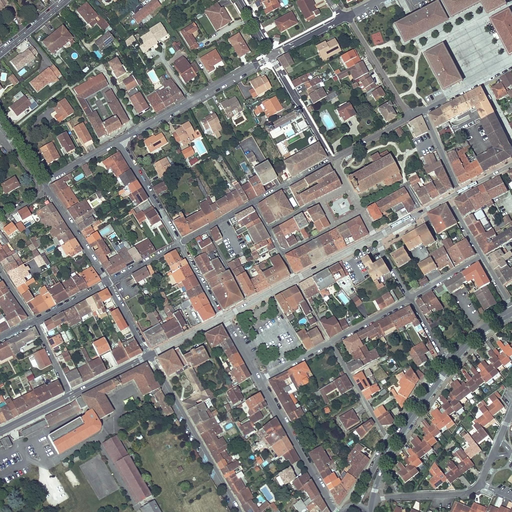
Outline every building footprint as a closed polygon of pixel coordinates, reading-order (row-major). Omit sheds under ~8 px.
[(156,0),(151,0),(132,18),(139,25),(161,5),(156,0)] [(276,1),(275,0),(261,0),(263,3),(267,9),(264,11),(266,15),(280,7),(278,4),(276,1)] [(300,0),(296,2),(305,20),(314,16),(315,18),(320,16),(317,11),(315,12),(313,7),(309,0),(300,0)] [(503,0),(442,0),(450,14),(476,0),(485,0),(490,8),(504,1),(503,0)] [(485,0),(476,0),(450,14),(452,18),(482,2),(488,14),(506,5),(504,1),(490,8),(485,0)] [(230,22),(222,8),(220,9),(216,3),(211,6),(204,11),(216,30),(230,22)] [(404,20),(394,25),(404,43),(414,38),(416,37),(414,33),(444,17),(436,3),(404,20)] [(82,9),(81,8),(77,11),(88,24),(91,27),(96,22),(94,19),(97,17),(87,5),(82,9)] [(511,14),(509,10),(491,20),(510,56),(511,54),(511,51),(497,22),(511,14)] [(275,22),(279,30),(285,27),(287,30),(296,24),(291,14),(275,22)] [(511,16),(511,14),(497,22),(511,51),(511,16)] [(414,33),(416,37),(446,21),(444,17),(414,33)] [(104,20),(103,19),(97,23),(103,31),(109,26),(104,20)] [(167,36),(160,23),(149,30),(150,32),(156,42),(160,40),(159,38),(161,36),(162,39),(167,36)] [(193,24),(180,32),(192,51),(198,48),(190,34),(197,30),(193,24)] [(62,27),(52,35),(62,47),(65,44),(68,42),(70,44),(71,45),(74,42),(62,27)] [(141,31),(134,37),(136,40),(143,34),(141,31)] [(156,42),(150,32),(140,38),(143,44),(139,47),(143,54),(148,51),(147,50),(158,44),(156,42)] [(374,45),(383,43),(381,32),(372,34),(374,45)] [(108,33),(95,44),(100,51),(114,39),(108,33)] [(62,47),(52,35),(43,43),(52,55),(62,47)] [(238,35),(228,40),(239,58),(248,52),(238,35)] [(315,48),(319,54),(323,52),(326,59),(336,54),(334,51),(339,49),(335,40),(326,45),(325,43),(315,48)] [(443,45),(425,54),(427,58),(442,51),(459,83),(462,81),(443,45)] [(32,46),(29,49),(22,54),(20,54),(11,61),(18,71),(24,66),(27,66),(37,59),(35,57),(34,56),(38,53),(32,46)] [(349,69),(362,63),(355,50),(342,56),(345,64),(346,63),(349,69)] [(215,51),(200,59),(208,73),(213,70),(211,67),(221,61),(215,51)] [(442,51),(427,58),(443,88),(444,91),(459,83),(442,51)] [(287,54),(278,59),(284,69),(293,64),(287,54)] [(114,71),(113,71),(117,78),(126,73),(117,58),(108,63),(111,69),(112,68),(114,71)] [(193,63),(189,66),(185,59),(184,60),(176,65),(175,66),(181,76),(180,77),(185,84),(190,80),(189,79),(195,75),(195,74),(199,71),(193,63)] [(95,61),(89,66),(91,69),(97,64),(95,61)] [(341,73),(336,75),(339,80),(348,76),(347,72),(350,71),(355,81),(358,79),(367,74),(369,73),(363,62),(362,63),(349,69),(341,73)] [(54,65),(50,69),(49,67),(30,83),(38,93),(51,82),(59,81),(57,77),(61,74),(54,65)] [(175,66),(173,67),(180,77),(181,76),(175,66)] [(308,73),(291,83),(295,88),(304,83),(308,82),(306,78),(310,76),(308,73)] [(511,74),(511,73),(499,79),(502,83),(509,97),(511,99),(511,98),(511,91),(511,90),(509,91),(507,88),(511,86),(511,74)] [(19,82),(13,74),(8,78),(14,86),(19,82)] [(88,82),(74,89),(77,96),(75,97),(98,138),(107,134),(107,135),(121,128),(120,126),(128,122),(111,91),(105,94),(110,104),(108,105),(115,118),(102,125),(94,111),(91,112),(84,99),(109,86),(102,74),(95,78),(92,77),(89,79),(88,82)] [(367,74),(358,79),(367,93),(374,89),(376,88),(367,74)] [(251,83),(252,85),(265,78),(264,75),(251,83)] [(138,85),(132,76),(128,79),(123,82),(128,91),(138,85)] [(265,78),(252,85),(251,85),(257,96),(271,88),(265,78)] [(309,83),(305,85),(307,90),(315,86),(319,84),(321,83),(320,80),(318,81),(317,79),(309,83)] [(169,87),(166,82),(162,84),(163,86),(165,89),(174,103),(174,104),(183,99),(175,87),(173,84),(169,87)] [(509,97),(502,83),(491,88),(497,100),(504,96),(505,97),(507,98),(509,97)] [(315,86),(307,90),(310,95),(308,96),(313,105),(325,97),(326,97),(321,88),(318,90),(315,86)] [(481,88),(461,98),(468,111),(475,107),(482,120),(494,114),(481,88)] [(137,89),(128,94),(130,98),(129,99),(138,114),(148,108),(137,89)] [(165,89),(156,94),(165,109),(174,103),(165,89)] [(367,93),(364,95),(366,98),(371,95),(376,101),(384,96),(382,93),(381,93),(379,90),(375,92),(374,89),(367,93)] [(155,91),(145,97),(147,99),(156,94),(155,91)] [(337,91),(328,96),(331,100),(337,97),(337,96),(339,94),(337,91)] [(27,100),(25,96),(22,92),(16,97),(19,101),(10,107),(17,116),(29,107),(32,111),(38,106),(36,102),(31,97),(27,100)] [(156,94),(147,99),(155,114),(165,109),(156,94)] [(228,102),(221,106),(229,119),(233,116),(233,115),(231,112),(234,110),(236,113),(237,114),(236,114),(238,118),(244,114),(235,98),(228,102)] [(260,115),(264,113),(262,110),(266,109),(270,117),(282,111),(275,98),(256,108),(260,115)] [(451,104),(446,106),(451,114),(462,108),(464,113),(468,111),(461,98),(451,104)] [(64,99),(53,107),(62,120),(73,112),(64,99)] [(389,103),(378,109),(385,122),(396,116),(391,107),(392,107),(389,103)] [(352,110),(348,104),(336,111),(340,117),(341,116),(344,122),(355,116),(352,110)] [(446,106),(441,109),(448,122),(464,113),(462,108),(451,114),(446,106)] [(262,110),(264,113),(267,119),(270,117),(266,109),(262,110)] [(298,109),(293,112),(296,118),(301,115),(298,109)] [(436,128),(448,122),(441,109),(429,115),(436,128)] [(293,112),(270,125),(273,131),(296,118),(293,112)] [(214,114),(204,119),(200,122),(205,131),(210,128),(213,134),(214,134),(216,137),(220,136),(218,131),(221,129),(218,123),(219,123),(214,114)] [(488,152),(476,158),(484,172),(511,157),(511,156),(511,148),(494,114),(482,120),(480,121),(493,147),(494,149),(488,152)] [(421,116),(409,123),(410,126),(412,125),(414,129),(413,132),(415,137),(420,135),(428,132),(424,125),(421,116)] [(300,130),(308,126),(304,119),(296,123),(300,130)] [(183,129),(176,133),(183,146),(190,142),(190,141),(189,140),(193,138),(191,135),(191,134),(194,132),(189,122),(182,126),(182,128),(183,129)] [(81,139),(84,144),(91,140),(83,124),(74,129),(79,139),(81,139)] [(400,127),(395,130),(399,138),(404,135),(400,127)] [(448,135),(452,134),(450,127),(439,131),(441,137),(448,135)] [(64,147),(67,153),(74,149),(66,133),(57,138),(62,148),(64,147)] [(148,141),(147,140),(143,142),(150,153),(167,143),(161,134),(155,137),(148,141)] [(52,143),(40,149),(42,153),(48,164),(49,163),(59,157),(52,143)] [(318,143),(283,162),(291,178),(292,178),(326,158),(318,143)] [(457,150),(447,155),(452,164),(460,160),(458,157),(464,153),(472,150),(469,145),(468,145),(467,144),(464,146),(465,148),(458,152),(457,150)] [(191,148),(182,153),(185,159),(194,155),(191,148)] [(357,174),(347,179),(354,191),(356,192),(358,194),(359,194),(366,191),(367,192),(368,191),(367,190),(373,187),(374,189),(376,188),(375,185),(381,182),(382,184),(383,184),(384,185),(388,186),(401,178),(387,152),(378,156),(378,155),(378,154),(377,154),(376,156),(371,158),(370,158),(369,159),(370,159),(372,163),(371,163),(372,166),(366,169),(365,166),(363,167),(364,170),(358,173),(358,172),(356,172),(357,174)] [(107,163),(104,165),(107,169),(110,167),(117,178),(118,177),(129,171),(126,165),(124,166),(121,160),(122,159),(118,153),(105,160),(107,163)] [(252,153),(245,157),(249,164),(256,160),(252,153)] [(433,153),(424,157),(428,166),(437,163),(433,153)] [(467,173),(458,178),(461,185),(484,172),(476,158),(475,155),(467,158),(464,153),(458,157),(460,160),(467,173)] [(191,166),(199,162),(197,158),(189,161),(191,166)] [(163,160),(154,164),(156,167),(160,174),(158,175),(160,179),(172,172),(169,165),(166,166),(163,160)] [(460,160),(452,164),(458,178),(467,173),(460,160)] [(429,168),(425,170),(428,175),(431,173),(432,175),(431,175),(432,178),(434,177),(436,182),(433,184),(441,196),(447,192),(435,171),(443,167),(441,161),(429,168)] [(267,162),(253,170),(258,180),(262,187),(276,179),(267,162)] [(86,164),(81,167),(87,177),(92,174),(88,168),(86,165),(86,164)] [(299,196),(302,202),(304,206),(341,187),(330,165),(304,180),(306,185),(307,186),(307,187),(316,182),(318,186),(303,193),(299,196)] [(443,167),(435,171),(447,192),(453,189),(443,167)] [(129,171),(118,177),(125,188),(136,181),(129,171)] [(417,175),(412,178),(409,180),(416,193),(423,205),(432,200),(424,188),(424,187),(420,189),(419,190),(415,184),(417,183),(421,181),(417,175)] [(65,176),(50,185),(57,195),(67,189),(64,183),(68,181),(65,176)] [(500,177),(490,182),(497,196),(507,192),(500,177)] [(198,178),(194,179),(204,197),(206,196),(202,188),(203,188),(198,178)] [(251,178),(246,181),(248,183),(256,197),(260,195),(253,182),(251,178)] [(14,179),(0,186),(5,194),(19,187),(14,179)] [(258,180),(253,182),(260,195),(265,192),(262,187),(258,180)] [(124,188),(117,193),(119,195),(129,189),(132,194),(141,189),(136,181),(125,188),(124,188)] [(301,181),(293,185),(295,188),(297,192),(304,188),(303,187),(301,181)] [(490,182),(483,185),(491,199),(497,196),(490,182)] [(163,183),(153,189),(156,195),(167,189),(163,183)] [(239,183),(237,184),(238,185),(242,193),(248,202),(256,197),(248,183),(241,187),(239,183)] [(433,184),(424,188),(432,200),(441,196),(433,184)] [(238,185),(234,188),(236,191),(243,204),(247,202),(248,202),(242,193),(238,185)] [(483,185),(477,188),(486,205),(492,202),(491,199),(483,185)] [(291,186),(289,188),(299,208),(301,207),(299,204),(302,202),(299,196),(298,194),(297,195),(295,193),(297,192),(295,188),(293,189),(291,186)] [(67,189),(57,195),(67,211),(79,203),(69,188),(67,189)] [(404,188),(397,192),(401,202),(405,208),(408,213),(412,211),(414,205),(404,188)] [(477,188),(465,194),(474,210),(475,211),(481,208),(482,207),(483,209),(487,207),(486,205),(477,188)] [(132,194),(129,196),(132,202),(135,200),(138,205),(147,200),(141,189),(132,194)] [(236,191),(231,194),(238,207),(243,204),(236,191)] [(397,192),(386,198),(390,208),(401,202),(397,192)] [(280,193),(272,197),(282,217),(291,212),(280,193)] [(229,195),(224,198),(231,211),(238,207),(231,194),(229,195)] [(465,194),(454,200),(463,216),(474,210),(465,194)] [(270,210),(262,214),(267,223),(269,225),(282,217),(272,197),(265,201),(270,210)] [(208,198),(205,200),(206,201),(208,205),(215,220),(222,216),(215,204),(212,206),(208,198)] [(217,203),(215,204),(222,216),(231,211),(224,198),(217,202),(217,203)] [(386,198),(374,205),(379,214),(390,208),(386,198)] [(79,203),(67,211),(74,221),(91,211),(84,200),(79,203)] [(201,212),(184,220),(191,233),(215,220),(208,205),(206,201),(200,204),(199,208),(201,212)] [(258,207),(262,214),(270,210),(265,201),(258,205),(258,207)] [(401,202),(390,208),(394,214),(405,208),(401,202)] [(446,204),(428,214),(438,235),(445,231),(457,224),(446,204)] [(51,205),(36,213),(38,217),(40,216),(43,220),(56,212),(51,205)] [(374,205),(366,209),(373,222),(382,218),(381,216),(379,214),(374,205)] [(324,217),(318,206),(307,211),(306,212),(313,223),(324,217)] [(27,207),(18,212),(23,221),(32,216),(30,212),(28,208),(27,207)] [(148,213),(144,215),(146,219),(149,225),(155,221),(156,223),(160,221),(152,208),(147,211),(148,213)] [(232,226),(238,222),(241,220),(254,213),(251,208),(229,220),(232,226)] [(477,222),(469,227),(475,238),(484,233),(491,228),(481,209),(472,215),(477,222)] [(91,211),(74,221),(74,222),(81,232),(87,228),(90,226),(92,224),(96,222),(94,219),(92,220),(91,218),(92,217),(91,215),(94,213),(92,210),(91,211)] [(43,220),(40,221),(42,224),(46,222),(50,228),(52,230),(63,224),(56,212),(43,220)] [(136,215),(134,216),(138,223),(140,222),(146,219),(144,215),(143,213),(142,212),(136,215)] [(313,223),(306,212),(303,213),(310,225),(313,223)] [(242,227),(245,226),(257,219),(254,213),(241,220),(238,222),(239,224),(240,224),(242,227)] [(180,218),(172,222),(182,238),(191,233),(184,220),(181,214),(178,215),(180,218)] [(301,214),(292,219),(298,229),(299,231),(300,230),(304,228),(308,226),(301,214)] [(472,215),(464,219),(469,227),(477,222),(472,215)] [(508,216),(502,219),(503,221),(505,225),(509,222),(511,221),(508,216)] [(313,223),(318,232),(329,226),(324,217),(313,223)] [(358,217),(344,225),(354,242),(368,235),(358,217)] [(257,219),(245,226),(247,230),(260,223),(257,219)] [(292,219),(278,228),(283,237),(289,234),(296,230),(298,229),(292,219)] [(511,227),(511,228),(496,238),(501,245),(511,238),(511,220),(511,221),(509,222),(511,227)] [(14,221),(11,222),(11,223),(17,230),(20,233),(25,229),(20,222),(16,224),(14,221)] [(503,221),(497,224),(499,229),(505,225),(503,221)] [(4,231),(1,233),(5,238),(8,236),(8,237),(17,230),(11,223),(5,227),(7,229),(4,231)] [(260,223),(247,230),(255,246),(264,241),(269,239),(260,223)] [(63,224),(52,230),(56,237),(57,237),(59,235),(68,231),(63,224)] [(336,229),(345,247),(354,242),(344,225),(336,229)] [(215,242),(216,242),(222,239),(216,227),(210,231),(213,238),(215,242)] [(427,227),(417,233),(423,243),(425,248),(435,242),(433,237),(427,227)] [(87,228),(81,232),(85,238),(91,234),(87,228)] [(283,237),(278,228),(271,231),(280,248),(285,249),(289,247),(285,241),(283,237)] [(304,228),(300,230),(305,239),(309,237),(304,228)] [(336,229),(327,234),(336,251),(345,247),(336,229)] [(484,233),(475,238),(485,255),(495,249),(491,241),(496,237),(495,233),(494,233),(492,229),(485,234),(484,233)] [(68,231),(59,235),(64,244),(61,246),(74,239),(68,231)] [(416,231),(402,239),(409,251),(423,243),(417,233),(416,231)] [(445,231),(438,235),(447,251),(454,247),(445,231)] [(95,233),(85,239),(89,245),(101,239),(97,232),(95,233)] [(327,234),(317,239),(326,256),(336,251),(327,234)] [(201,236),(195,240),(201,250),(211,244),(209,239),(206,240),(203,242),(202,241),(201,239),(203,238),(201,236)] [(106,237),(101,240),(106,248),(112,245),(106,237)] [(291,237),(285,241),(289,247),(296,243),(293,237),(291,237)] [(496,237),(491,241),(495,249),(499,247),(501,245),(496,238),(496,237)] [(32,238),(29,239),(32,244),(35,248),(38,247),(35,241),(34,241),(32,238)] [(463,241),(454,247),(462,263),(475,255),(465,238),(463,239),(463,241)] [(74,239),(61,246),(67,258),(69,257),(70,256),(68,253),(79,246),(74,239)] [(101,239),(89,245),(102,265),(107,261),(105,257),(110,253),(106,248),(101,240),(101,239)] [(317,239),(313,241),(322,259),(326,256),(317,239)] [(148,240),(134,248),(141,259),(155,252),(148,240)] [(124,241),(121,242),(125,248),(127,251),(134,263),(141,259),(134,248),(130,250),(124,241)] [(254,246),(253,247),(255,250),(255,251),(265,247),(267,245),(264,241),(255,246),(254,246)] [(313,241),(307,244),(313,258),(309,260),(311,264),(322,259),(313,241)] [(267,245),(265,247),(268,252),(274,248),(271,243),(267,245)] [(1,248),(0,248),(0,262),(0,263),(16,254),(14,250),(10,252),(5,244),(1,247),(1,248)] [(211,244),(201,250),(203,254),(204,254),(205,256),(216,251),(211,244)] [(307,244),(298,249),(306,267),(311,264),(309,260),(313,258),(307,244)] [(35,248),(36,250),(40,255),(41,257),(44,256),(46,255),(45,252),(43,253),(39,246),(38,247),(35,248)] [(79,246),(68,253),(70,256),(72,258),(82,252),(79,246)] [(443,247),(429,255),(431,258),(437,269),(438,270),(448,264),(451,269),(454,267),(443,247)] [(454,247),(447,251),(455,267),(462,263),(454,247)] [(404,248),(391,255),(398,268),(411,261),(404,248)] [(298,249),(295,251),(303,269),(306,267),(298,249)] [(107,261),(102,265),(109,276),(126,267),(118,256),(118,255),(116,253),(115,250),(110,253),(105,257),(107,261)] [(501,258),(490,263),(494,270),(500,267),(501,269),(507,265),(504,261),(511,255),(511,250),(507,253),(505,255),(504,256),(501,258)] [(127,251),(118,256),(126,267),(134,263),(127,251)] [(175,251),(163,258),(169,268),(182,261),(181,259),(180,259),(179,259),(175,251)] [(203,254),(193,259),(193,260),(203,276),(213,270),(209,263),(215,260),(213,255),(217,253),(216,251),(205,256),(204,254),(203,254)] [(303,269),(295,251),(285,256),(294,273),(303,269)] [(500,251),(487,258),(490,263),(501,258),(504,256),(500,251)] [(16,254),(0,263),(3,268),(13,262),(19,259),(18,257),(16,254)] [(44,256),(41,257),(41,258),(43,260),(47,266),(50,265),(44,256)] [(85,256),(73,263),(76,268),(88,261),(85,256)] [(369,257),(362,260),(371,277),(387,267),(382,260),(374,265),(369,257)] [(431,258),(423,263),(425,267),(424,268),(428,274),(437,269),(431,258)] [(213,270),(203,276),(206,281),(224,272),(216,259),(215,260),(209,263),(213,270)] [(236,259),(228,264),(237,281),(247,298),(255,294),(249,282),(240,267),(237,259),(236,259)] [(169,268),(172,273),(186,265),(184,260),(182,261),(169,268)] [(266,261),(257,266),(259,269),(260,271),(265,268),(263,266),(268,264),(266,261)] [(13,262),(3,268),(8,274),(16,269),(17,268),(13,262)] [(341,262),(327,269),(335,283),(348,275),(341,262)] [(282,263),(274,268),(281,280),(289,276),(282,263)] [(423,263),(418,266),(425,276),(428,274),(424,268),(425,267),(423,263)] [(478,263),(462,273),(466,281),(475,276),(481,288),(490,283),(479,263),(478,264),(478,263)] [(16,269),(8,274),(16,288),(24,283),(25,283),(23,279),(29,276),(22,265),(17,268),(16,269)] [(150,265),(145,268),(150,278),(154,275),(153,272),(150,265)] [(170,272),(167,274),(168,277),(171,275),(177,285),(193,276),(186,265),(172,273),(171,274),(170,272)] [(500,267),(494,270),(504,286),(511,279),(511,271),(510,269),(507,265),(501,269),(500,267)] [(91,267),(79,273),(82,278),(83,280),(87,288),(100,281),(91,267)] [(387,267),(371,277),(374,282),(377,280),(390,273),(387,267)] [(273,268),(262,274),(269,286),(281,280),(274,268),(273,268)] [(254,279),(249,282),(255,294),(269,286),(262,274),(260,271),(259,269),(255,271),(251,274),(254,279)] [(327,269),(311,278),(319,292),(322,298),(326,296),(327,292),(325,289),(335,283),(327,269)] [(224,272),(206,281),(211,290),(232,280),(227,271),(224,272)] [(462,273),(448,282),(454,292),(462,287),(461,286),(464,284),(463,283),(466,281),(462,273)] [(76,276),(71,279),(79,292),(87,288),(83,280),(82,278),(79,279),(76,276)] [(177,285),(174,286),(175,288),(177,287),(177,286),(182,284),(186,292),(187,291),(198,285),(193,276),(177,285)] [(425,277),(418,281),(421,287),(429,282),(426,277),(425,277)] [(311,278),(299,285),(307,299),(310,298),(319,292),(311,278)] [(71,279),(61,285),(68,298),(79,292),(71,279)] [(232,280),(211,290),(223,311),(243,300),(232,280)] [(44,294),(41,296),(48,308),(55,305),(45,288),(43,283),(42,282),(38,283),(41,287),(42,290),(44,294)] [(59,282),(50,287),(52,290),(61,285),(59,282)] [(448,282),(444,285),(448,291),(450,295),(454,292),(448,282)] [(24,283),(16,288),(21,295),(28,291),(29,290),(24,283)] [(48,287),(45,288),(55,305),(68,298),(61,285),(52,290),(50,287),(49,288),(48,287)] [(186,292),(182,294),(186,301),(194,297),(194,298),(202,294),(198,285),(187,291),(186,292)] [(448,291),(444,285),(432,292),(437,299),(448,291)] [(5,286),(0,289),(0,298),(9,292),(5,286)] [(295,287),(288,290),(296,306),(299,304),(305,316),(310,326),(316,323),(295,287)] [(475,293),(475,294),(484,310),(491,306),(490,304),(495,301),(487,288),(486,287),(475,293)] [(97,295),(100,300),(109,295),(106,290),(97,295)] [(288,290),(280,294),(289,310),(296,306),(288,290)] [(28,291),(21,295),(26,303),(30,301),(33,299),(33,298),(28,291)] [(9,292),(0,298),(0,304),(5,312),(17,304),(9,292)] [(161,293),(158,295),(163,305),(167,302),(166,300),(163,301),(161,296),(164,295),(163,292),(161,293)] [(432,292),(426,296),(435,308),(437,311),(443,308),(437,299),(432,292)] [(389,293),(382,297),(388,306),(394,302),(389,293)] [(33,299),(30,301),(34,308),(36,308),(39,313),(48,308),(41,296),(40,294),(33,298),(33,299)] [(186,301),(179,305),(183,312),(185,310),(185,309),(192,305),(195,311),(196,311),(197,312),(201,310),(201,309),(208,305),(202,294),(194,298),(194,297),(186,301)] [(280,294),(274,297),(283,313),(289,310),(280,294)] [(97,295),(92,298),(98,310),(101,308),(103,313),(106,312),(100,300),(97,295)] [(356,296),(350,301),(356,307),(361,303),(356,296)] [(426,296),(416,302),(424,315),(427,313),(431,311),(435,308),(426,296)] [(382,297),(376,301),(380,310),(388,306),(382,297)] [(92,298),(86,301),(91,312),(96,321),(96,322),(99,320),(95,312),(98,310),(92,298)] [(30,301),(26,303),(34,316),(39,313),(36,308),(34,308),(30,301)] [(86,301),(74,307),(80,318),(91,312),(86,301)] [(17,304),(5,312),(7,315),(14,311),(20,308),(17,304)] [(201,310),(197,312),(202,322),(214,316),(208,305),(201,309),(201,310)] [(74,307),(63,313),(69,326),(70,327),(81,322),(80,318),(74,307)] [(410,307),(405,310),(412,322),(415,328),(421,325),(410,307)] [(20,308),(14,311),(21,321),(27,318),(20,308)] [(405,310),(396,314),(404,326),(412,322),(405,310)] [(7,315),(4,318),(5,321),(9,328),(21,321),(14,311),(7,315)] [(155,311),(152,312),(167,340),(183,332),(172,315),(170,312),(168,313),(170,317),(172,321),(164,326),(162,322),(155,311)] [(175,313),(172,315),(183,332),(187,330),(180,317),(183,316),(180,311),(175,313)] [(143,332),(142,333),(151,349),(167,340),(152,312),(147,315),(153,326),(151,327),(152,329),(144,333),(143,332)] [(63,313),(51,319),(55,328),(58,333),(61,331),(58,326),(64,323),(65,327),(69,326),(63,313)] [(391,317),(390,317),(397,329),(397,330),(404,326),(396,314),(391,317)] [(390,316),(374,325),(378,333),(380,337),(381,337),(397,329),(390,317),(391,317),(390,316)] [(170,317),(162,322),(164,326),(172,321),(170,317)] [(326,321),(321,324),(329,338),(342,331),(337,323),(334,317),(326,321)] [(429,319),(427,320),(432,329),(441,323),(438,318),(432,323),(429,319)] [(55,328),(51,319),(44,323),(48,331),(55,328)] [(344,320),(337,323),(342,331),(348,328),(344,320)] [(5,321),(0,324),(3,331),(9,328),(5,321)] [(121,338),(119,339),(120,342),(122,346),(123,349),(129,359),(142,353),(126,325),(123,327),(121,327),(128,340),(124,342),(121,338)] [(374,325),(357,334),(360,341),(368,337),(368,338),(378,333),(374,325)] [(221,326),(204,334),(212,348),(220,344),(229,339),(221,326)] [(34,328),(7,342),(14,356),(19,353),(18,350),(25,346),(24,344),(38,337),(34,328)] [(316,329),(305,334),(312,347),(323,341),(316,329)] [(302,331),(296,334),(306,350),(312,347),(305,334),(303,330),(302,331)] [(354,336),(343,341),(350,353),(351,352),(356,361),(359,359),(360,361),(365,358),(363,355),(360,348),(363,346),(360,341),(357,334),(354,336)] [(59,335),(48,341),(52,349),(63,343),(59,335)] [(104,338),(92,345),(98,356),(110,351),(104,338)] [(229,339),(220,344),(224,351),(233,346),(229,339)] [(500,341),(496,343),(503,352),(504,353),(509,359),(511,355),(511,349),(509,346),(508,345),(505,347),(503,345),(500,341)] [(7,342),(0,345),(0,360),(0,361),(12,356),(15,360),(17,359),(14,356),(7,342)] [(110,352),(111,354),(117,365),(129,359),(123,349),(122,346),(120,342),(118,343),(120,347),(110,352)] [(422,342),(417,346),(420,350),(423,355),(428,352),(422,342)] [(363,346),(360,348),(363,355),(368,352),(364,345),(363,346)] [(233,346),(224,351),(228,358),(237,353),(233,346)] [(415,347),(408,351),(411,356),(420,350),(417,346),(415,347)] [(190,353),(183,357),(187,364),(189,363),(190,364),(192,368),(208,359),(202,347),(194,351),(195,353),(191,355),(190,353)] [(178,348),(157,359),(167,376),(175,372),(176,374),(178,374),(184,371),(195,391),(197,395),(200,399),(202,403),(203,402),(209,399),(205,391),(192,368),(190,364),(187,365),(187,364),(183,357),(178,348)] [(52,366),(44,349),(33,354),(41,371),(52,366)] [(365,358),(360,361),(363,366),(376,359),(379,357),(374,349),(368,352),(363,355),(365,358)] [(496,349),(492,352),(503,365),(504,367),(505,366),(510,362),(511,362),(509,359),(504,353),(501,356),(500,354),(496,349)] [(420,350),(411,356),(414,360),(418,366),(426,361),(423,355),(420,350)] [(491,350),(488,352),(492,357),(493,359),(490,362),(491,364),(492,365),(496,370),(503,365),(492,352),(491,350)] [(67,352),(63,355),(66,362),(71,360),(67,352)] [(237,353),(228,358),(234,370),(243,365),(237,353)] [(89,362),(87,363),(88,365),(94,377),(105,371),(99,359),(90,364),(89,362)] [(356,361),(347,366),(351,373),(363,366),(360,361),(359,359),(356,361)] [(67,362),(70,369),(75,367),(72,360),(67,362)] [(484,361),(481,364),(492,379),(499,374),(496,370),(492,365),(489,367),(488,366),(484,361)] [(304,363),(286,372),(292,384),(296,390),(308,383),(306,379),(311,376),(304,363)] [(68,406),(44,418),(45,420),(21,432),(24,437),(48,425),(80,410),(88,406),(91,411),(85,414),(85,417),(80,420),(79,419),(48,437),(58,454),(95,434),(97,433),(98,431),(99,430),(100,429),(100,427),(99,425),(97,421),(113,412),(102,394),(114,388),(114,387),(120,384),(121,385),(133,379),(143,396),(151,392),(156,389),(157,391),(158,392),(157,393),(161,400),(159,401),(158,402),(167,416),(173,413),(170,407),(146,364),(80,397),(76,400),(76,401),(68,406)] [(481,364),(478,366),(482,371),(483,372),(479,375),(485,382),(486,384),(492,379),(481,364)] [(88,365),(76,370),(82,383),(94,377),(88,365)] [(232,370),(231,371),(234,376),(232,377),(233,379),(235,378),(235,379),(236,378),(238,382),(232,385),(233,387),(236,386),(250,377),(243,365),(234,370),(232,370)] [(473,367),(470,370),(473,373),(475,376),(472,379),(478,387),(485,382),(479,375),(478,374),(473,367)] [(67,368),(62,370),(71,389),(82,383),(76,370),(70,374),(67,368)] [(411,368),(405,376),(407,379),(415,385),(419,380),(414,373),(411,368)] [(369,369),(354,378),(362,392),(376,384),(377,383),(373,377),(366,381),(365,379),(372,375),(369,369)] [(418,370),(414,373),(419,380),(420,381),(424,375),(418,370)] [(30,371),(24,374),(28,382),(31,381),(34,380),(30,371)] [(286,372),(268,381),(276,396),(284,392),(283,389),(292,384),(286,372)] [(393,389),(390,391),(399,404),(401,408),(404,403),(415,385),(407,379),(405,376),(402,372),(397,376),(400,380),(399,383),(400,384),(399,386),(402,388),(398,393),(399,394),(398,396),(393,389)] [(467,373),(464,376),(468,381),(469,382),(466,385),(472,393),(473,394),(479,389),(478,387),(472,379),(469,376),(467,373)] [(329,384),(324,387),(328,393),(337,388),(341,394),(352,388),(344,375),(342,377),(335,381),(330,383),(329,384)] [(50,379),(43,382),(45,386),(51,398),(63,393),(58,382),(52,385),(51,384),(52,383),(50,379)] [(457,380),(453,383),(465,398),(472,393),(466,385),(465,384),(462,386),(461,385),(457,380)] [(453,383),(450,385),(454,390),(455,391),(452,394),(459,403),(465,398),(453,383)] [(284,392),(276,396),(287,416),(300,408),(298,403),(293,406),(287,396),(296,391),(296,390),(292,384),(283,389),(284,392)] [(376,384),(362,392),(366,398),(370,395),(380,390),(376,384)] [(45,386),(33,392),(33,393),(39,405),(51,398),(45,386)] [(227,391),(226,391),(229,397),(227,398),(229,402),(231,400),(233,405),(243,399),(239,393),(240,393),(236,386),(233,387),(232,388),(227,391)] [(324,387),(318,390),(320,395),(326,405),(329,403),(324,395),(328,393),(324,387)] [(210,388),(205,391),(209,399),(210,401),(215,398),(210,388)] [(28,395),(22,398),(28,411),(39,405),(33,393),(28,395)] [(259,393),(245,402),(250,410),(248,411),(248,413),(250,417),(258,411),(259,410),(257,406),(263,401),(259,393)] [(451,393),(448,395),(452,401),(453,402),(450,405),(455,411),(456,413),(463,408),(461,405),(459,403),(452,394),(451,393)] [(486,407),(485,407),(492,416),(499,411),(498,410),(499,408),(501,410),(504,407),(498,401),(493,394),(489,398),(490,400),(493,403),(490,406),(487,408),(486,407)] [(192,398),(182,403),(187,411),(197,406),(195,402),(200,399),(197,395),(192,398)] [(443,396),(440,399),(444,404),(445,406),(442,408),(442,409),(446,413),(449,416),(455,411),(450,405),(449,403),(443,396)] [(126,406),(134,402),(132,397),(124,401),(126,406)] [(22,398),(12,403),(18,416),(28,411),(22,398)] [(10,400),(5,402),(13,419),(18,416),(12,403),(10,400)] [(263,401),(257,406),(259,410),(266,406),(263,401)] [(0,424),(9,420),(13,419),(5,402),(2,404),(0,405),(0,424)] [(197,406),(187,411),(191,418),(204,412),(208,410),(203,402),(202,403),(197,406)] [(483,415),(476,420),(482,428),(489,423),(488,421),(490,420),(491,422),(494,419),(492,416),(485,407),(481,403),(477,406),(480,409),(479,409),(483,415)] [(300,408),(287,416),(291,423),(303,416),(300,410),(301,409),(300,408)] [(437,409),(434,411),(446,426),(448,428),(449,428),(451,430),(456,425),(449,416),(446,413),(442,415),(439,411),(437,409)] [(80,410),(48,425),(49,427),(81,412),(80,410)] [(208,420),(195,426),(200,434),(219,424),(215,417),(217,414),(215,410),(210,414),(212,418),(208,420)] [(208,410),(204,412),(208,420),(212,418),(210,414),(208,410)] [(238,424),(236,426),(242,435),(243,437),(253,431),(251,428),(254,427),(253,425),(260,420),(259,419),(261,418),(258,411),(250,417),(248,418),(251,422),(248,423),(240,427),(238,424)] [(356,423),(353,417),(355,416),(352,411),(339,419),(346,429),(356,423)] [(382,415),(377,418),(382,426),(391,426),(394,422),(389,415),(387,411),(382,415)] [(434,411),(430,414),(435,419),(436,421),(433,423),(434,425),(439,431),(446,426),(434,411)] [(204,412),(191,418),(195,426),(208,420),(204,412)] [(273,419),(258,431),(265,439),(279,427),(274,418),(273,419)] [(370,420),(355,431),(361,439),(373,425),(370,420)] [(474,434),(470,437),(477,445),(484,439),(483,437),(484,436),(485,438),(488,435),(482,428),(476,420),(472,423),(474,425),(473,426),(474,428),(477,431),(474,434)] [(425,421),(422,423),(425,427),(434,438),(441,433),(439,431),(434,425),(431,427),(429,426),(425,421)] [(219,424),(200,434),(211,454),(223,447),(226,445),(222,438),(217,440),(215,437),(222,433),(219,428),(221,427),(220,424),(219,424)] [(279,427),(265,439),(271,447),(271,446),(285,437),(279,427)] [(425,427),(422,430),(426,435),(427,436),(424,439),(425,441),(431,447),(437,442),(434,438),(425,427)] [(257,431),(256,432),(262,441),(265,439),(258,431),(257,431)] [(470,446),(463,452),(469,459),(476,454),(476,453),(477,451),(478,453),(481,450),(477,445),(470,437),(468,434),(466,435),(464,432),(462,434),(464,437),(463,438),(470,446)] [(116,436),(105,442),(140,502),(150,496),(116,436)] [(7,437),(0,440),(5,449),(11,446),(7,437)] [(285,437),(271,446),(279,458),(283,456),(292,449),(285,437)] [(417,437),(414,439),(426,454),(433,449),(431,447),(425,441),(422,443),(421,442),(417,437)] [(265,439),(262,441),(268,449),(271,447),(265,439)] [(414,439),(411,442),(415,447),(416,449),(413,451),(419,460),(426,454),(414,439)] [(140,502),(105,442),(102,444),(136,504),(140,502)] [(357,443),(347,456),(349,458),(345,462),(352,467),(347,474),(355,480),(362,470),(369,460),(363,455),(362,456),(360,454),(357,458),(356,457),(360,452),(363,448),(360,446),(357,443)] [(271,447),(268,449),(274,457),(276,460),(279,458),(271,446),(271,447)] [(199,458),(193,447),(190,449),(197,460),(199,458)] [(211,454),(217,464),(227,458),(223,451),(225,450),(223,447),(211,454)] [(320,448),(309,454),(319,473),(327,468),(325,466),(329,463),(320,448)] [(410,448),(407,451),(411,456),(412,458),(409,460),(416,469),(422,463),(419,460),(413,451),(411,450),(410,448)] [(292,449),(283,456),(286,461),(288,460),(292,465),(299,461),(292,449)] [(463,461),(456,467),(462,474),(470,469),(469,468),(470,466),(471,468),(474,465),(469,459),(463,452),(461,449),(456,452),(463,461)] [(407,457),(404,460),(408,465),(409,467),(406,469),(413,478),(419,473),(416,469),(409,460),(408,459),(407,457)] [(227,458),(217,464),(220,470),(231,464),(236,462),(235,460),(233,461),(230,463),(227,458)] [(451,471),(444,476),(447,480),(451,484),(458,478),(457,477),(458,476),(459,477),(462,474),(456,467),(452,461),(447,465),(451,471)] [(231,464),(220,470),(224,476),(233,471),(239,467),(238,465),(237,463),(236,462),(231,464)] [(400,462),(397,465),(401,470),(402,472),(399,474),(406,483),(413,478),(406,469),(405,468),(400,462)] [(434,463),(431,468),(433,470),(429,472),(433,477),(429,480),(436,488),(443,483),(442,482),(443,481),(444,482),(447,480),(444,476),(434,463)] [(327,468),(319,473),(323,479),(331,475),(328,471),(332,468),(331,465),(327,468)] [(279,475),(276,477),(282,486),(291,481),(293,483),(296,481),(295,479),(292,474),(292,473),(289,468),(278,474),(279,475)] [(73,488),(80,484),(71,469),(65,472),(73,488)] [(235,475),(227,481),(235,495),(236,495),(245,489),(239,478),(243,476),(241,472),(235,475)] [(296,481),(293,483),(298,491),(302,488),(302,487),(310,481),(306,474),(296,481)] [(331,475),(323,479),(326,486),(336,480),(332,474),(331,475)] [(340,483),(340,485),(343,490),(346,493),(355,480),(347,474),(343,480),(340,483)] [(336,480),(326,486),(330,491),(340,485),(340,483),(338,479),(336,480)] [(298,491),(297,492),(298,494),(300,492),(302,493),(305,491),(310,499),(303,503),(300,500),(294,505),(299,511),(301,511),(304,510),(306,508),(319,497),(310,481),(302,487),(302,488),(298,491)] [(340,485),(330,491),(333,497),(343,490),(340,485)] [(245,489),(236,495),(242,505),(250,500),(253,499),(246,488),(245,489)] [(343,490),(333,497),(338,505),(346,493),(343,490)] [(319,497),(306,508),(309,511),(314,509),(316,507),(320,511),(325,507),(319,497)] [(160,511),(154,500),(142,507),(145,511),(160,511)] [(242,505),(241,506),(244,511),(261,511),(262,511),(264,510),(268,507),(270,505),(267,502),(258,509),(254,504),(253,505),(250,500),(242,505)] [(471,509),(469,511),(486,511),(488,508),(479,505),(479,507),(477,506),(478,504),(474,503),(471,509)]
